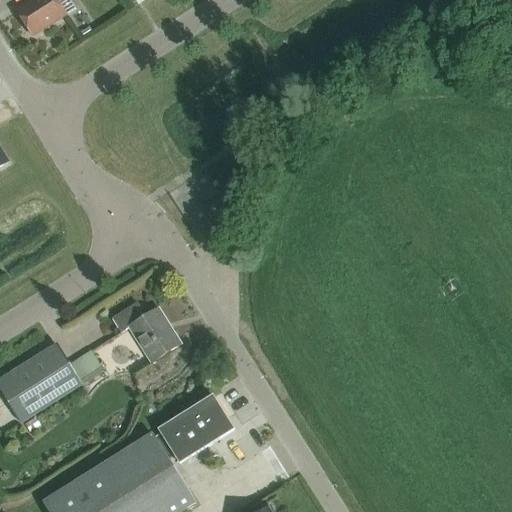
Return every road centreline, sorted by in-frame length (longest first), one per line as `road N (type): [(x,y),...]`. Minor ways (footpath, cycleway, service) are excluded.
road 1 (unclassified): [(336,511),(179,259),(153,234)]
road 2 (unclassified): [(41,119),(229,0)]
road 3 (unclassified): [(0,331),(153,234)]
road 4 (unclassified): [(153,234),(108,207),(41,119)]
